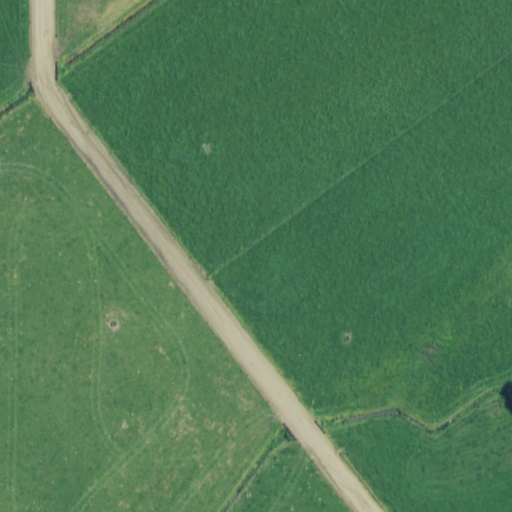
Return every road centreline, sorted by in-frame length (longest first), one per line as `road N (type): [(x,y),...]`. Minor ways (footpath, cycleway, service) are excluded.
road 1 (track): [(41,0),(44,61),(62,111),(262,376)]
road 2 (track): [(371,511),(262,376)]
